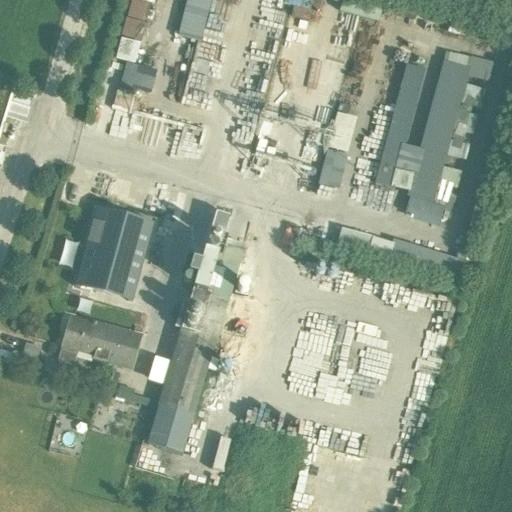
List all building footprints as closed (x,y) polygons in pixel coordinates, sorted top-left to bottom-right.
[(154,0),(136,0),(132,17),(150,22),(156,0),(154,0)] [(206,0),(205,8),(217,11),(219,0),(206,0)] [(336,0),(336,1),(372,11),(375,0),(336,0)] [(328,21),(348,27),(353,9),(333,4),(328,21)] [(127,32),(121,54),(141,60),(147,38),(127,32)] [(461,58),(459,71),(479,74),(483,50),(444,43),(442,54),(461,58)] [(118,57),(115,81),(146,84),(148,61),(118,57)] [(248,66),(245,81),(257,84),(260,68),(248,66)] [(452,101),(444,122),(462,128),(478,82),(454,73),(449,89),(465,94),(461,104),(452,101)] [(92,90),(86,112),(112,119),(119,98),(92,90)] [(232,107),(225,119),(243,131),(251,120),(232,107)] [(192,116),(175,111),(172,122),(170,121),(165,137),(185,142),(192,116)] [(310,150),(317,125),(298,120),(291,145),(310,150)] [(451,182),(456,152),(433,149),(429,178),(451,182)] [(413,151),(404,175),(420,181),(429,156),(413,151)] [(383,199),(387,179),(351,172),(347,192),(383,199)] [(439,202),(404,190),(398,205),(433,217),(439,202)] [(76,283),(74,287),(79,289),(80,285),(119,296),(128,298),(127,302),(132,303),(133,299),(130,298),(149,228),(152,229),(153,224),(149,223),(148,227),(138,224),(100,214),(101,210),(96,209),(95,213),(98,214),(79,284),(76,283)] [(212,359),(246,249),(227,244),(229,236),(226,235),(231,218),(218,215),(208,252),(207,252),(206,254),(203,264),(194,261),(190,275),(199,277),(165,383),(149,444),(183,454),(209,370),(216,372),(220,362),(212,359)] [(331,265),(330,280),(343,280),(344,266),(331,265)] [(70,321),(62,348),(94,357),(94,360),(132,370),(141,338),(87,323),(86,326),(70,321)] [(264,406),(259,427),(276,431),(280,410),(264,406)]
